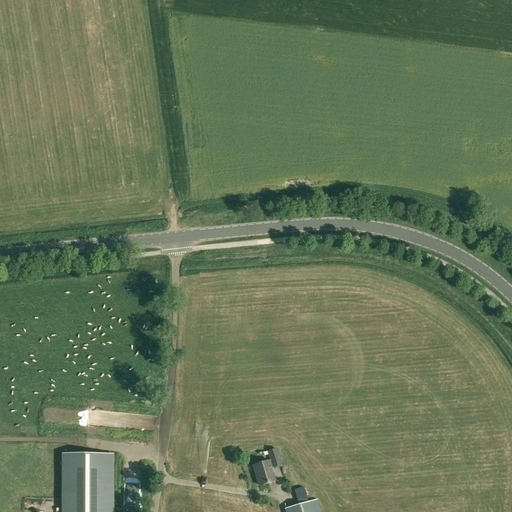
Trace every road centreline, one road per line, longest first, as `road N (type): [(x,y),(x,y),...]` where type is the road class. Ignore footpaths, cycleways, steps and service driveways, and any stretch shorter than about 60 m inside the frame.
road 1 (tertiary): [(511,294),(464,258),(390,229),(328,223),(174,237)]
road 2 (unclassified): [(154,511),(174,333),(174,237)]
road 3 (tertiary): [(174,237),(0,255)]
